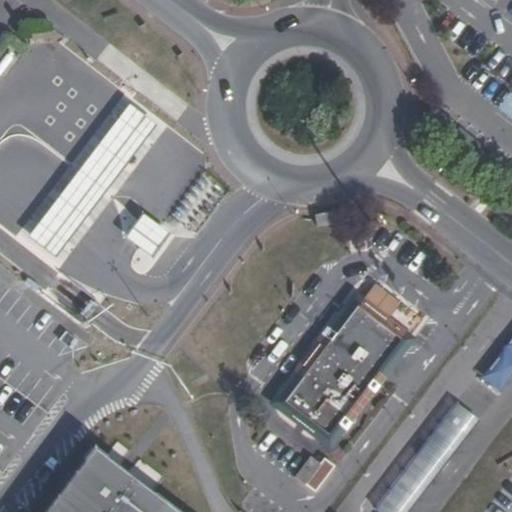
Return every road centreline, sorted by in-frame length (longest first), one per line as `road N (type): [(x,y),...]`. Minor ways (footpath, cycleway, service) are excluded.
road 1 (tertiary): [(229,85),(229,129),(251,161),(285,179),(339,172)]
road 2 (tertiary): [(377,119),(373,76),(346,42),(302,28),(270,36)]
